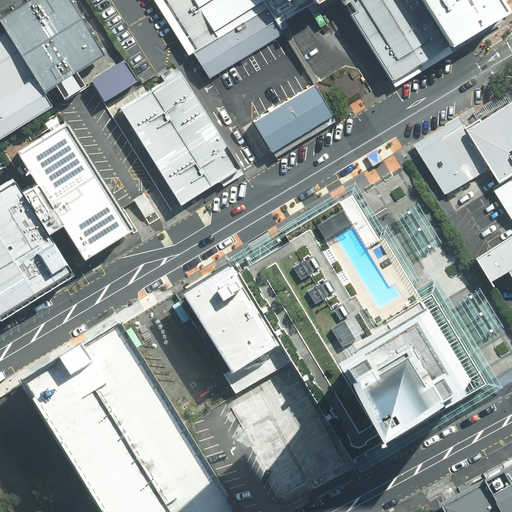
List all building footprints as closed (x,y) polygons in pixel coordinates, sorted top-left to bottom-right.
[(76,0),(24,0),(0,15),(0,16),(7,26),(38,76),(46,90),(60,81),(69,95),(92,81),(83,68),(109,52),(76,0)] [(254,0),(158,0),(193,55),(263,13),(254,0)] [(254,0),(263,13),(274,31),(287,24),(327,0),(326,0),(254,0)] [(438,46),(409,0),(341,0),(390,77),(438,46)] [(503,6),(499,0),(409,0),(438,46),(503,6)] [(274,31),(263,13),(193,55),(203,75),(274,31)] [(121,62),(97,76),(111,98),(144,78),(130,56),(121,62)] [(244,164),(185,68),(126,105),(131,113),(166,169),(185,200),(244,164)] [(46,90),(38,76),(0,99),(0,139),(56,105),(46,90)] [(340,113),(320,81),(315,84),(255,121),(274,153),(340,113)] [(511,106),(467,134),(488,168),(497,182),(511,173),(511,106)] [(132,223),(66,118),(20,146),(39,177),(21,188),(46,227),(62,217),(85,253),(132,223)] [(467,134),(461,124),(414,153),(441,197),(488,168),(467,134)] [(21,188),(12,173),(0,181),(0,312),(22,299),(53,279),(71,268),(46,227),(21,188)] [(511,173),(497,182),(488,188),(511,226),(511,173)] [(378,235),(352,193),(264,246),(232,265),(290,358),(351,459),(360,473),(494,396),(444,312),(437,298),(424,304),(387,236),(378,235)] [(511,233),(477,255),(492,279),(511,267),(511,233)] [(290,358),(232,265),(187,291),(236,369),(230,372),(226,375),(236,391),(290,358)] [(24,385),(101,511),(237,511),(183,423),(123,325),(38,377),(24,385)] [(316,493),(353,471),(344,457),(291,367),(261,384),(265,390),(233,409),(281,498),(310,482),(316,493)] [(511,511),(511,464),(449,499),(455,511),(511,511)]
